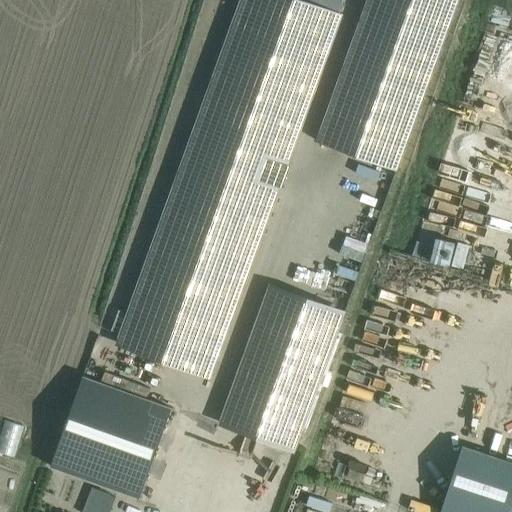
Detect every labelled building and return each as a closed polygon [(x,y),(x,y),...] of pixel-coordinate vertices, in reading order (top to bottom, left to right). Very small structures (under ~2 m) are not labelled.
[(118,308),(111,328),(120,331),(118,338),(213,372),(342,14),(302,0),(239,0),(127,311),(118,308)] [(457,0),(367,0),(317,139),(397,167),(457,0)] [(345,312),(269,285),(220,420),(296,447),(345,312)] [(82,374),(49,465),(119,490),(139,497),(172,406),(82,374)] [(511,511),(511,457),(464,442),(441,511),(511,511)] [(92,489),(83,511),(107,511),(114,497),(109,495),(110,492),(93,486),(92,489)]
